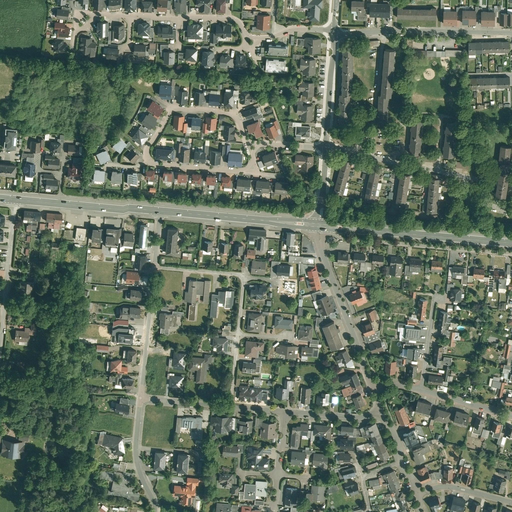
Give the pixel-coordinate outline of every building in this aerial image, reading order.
[(126,0),(126,8),(130,9),(130,8),(132,8),(132,9),(136,9),(136,0),(126,0)] [(168,0),(167,0),(158,0),(158,10),(167,10),(167,9),(168,0)] [(179,0),(179,1),(177,1),(177,4),(175,4),(175,10),(179,10),(179,11),(180,12),(181,12),(182,11),(182,10),(186,10),(186,5),(186,0),(179,0)] [(197,0),(198,5),(200,5),(200,11),(209,11),(210,6),(210,2),(210,0),(197,0)] [(306,0),(307,5),(313,6),(313,7),(312,7),(311,16),(313,16),(313,20),(311,19),(311,20),(319,20),(320,5),(322,5),(322,0),(306,0)] [(145,1),(143,1),(142,10),(152,10),(152,1),(145,1)] [(364,1),(352,1),(352,9),(358,9),(358,15),(364,15),(364,9),(364,1)] [(418,11),(403,10),(403,7),(398,7),(398,17),(403,18),(403,17),(432,18),(436,19),(437,8),(432,8),(432,11),(421,11),(421,9),(418,9),(418,11)] [(62,8),(59,8),(58,16),(68,17),(69,9),(65,9),(62,8)] [(364,15),(358,15),(358,20),(367,20),(367,9),(364,9),(364,15)] [(109,21),(99,20),(99,24),(98,24),(98,29),(99,29),(99,32),(107,33),(108,33),(109,29),(109,21)] [(124,25),(115,24),(115,29),(115,36),(119,36),(119,37),(120,38),(122,38),(123,37),(124,36),(124,25)] [(150,24),(140,24),(139,32),(143,32),(143,34),(149,34),(150,34),(150,27),(150,24)] [(65,26),(59,25),(59,28),(59,34),(69,35),(69,26),(65,26)] [(222,25),(217,25),(217,33),(217,35),(222,35),(222,36),(226,36),(231,36),(231,26),(226,26),(226,25),(222,25)] [(172,27),(159,26),(159,30),(158,31),(158,34),(159,35),(159,36),(172,36),(172,30),(172,27)] [(92,37),(83,36),(82,42),(81,42),(80,48),(84,49),(84,50),(88,51),(87,53),(95,54),(96,47),(91,46),(92,41),(92,37)] [(321,39),(306,38),(306,44),(312,44),(311,52),(310,51),(310,52),(320,52),(320,47),(320,43),(321,43),(321,39)] [(64,42),(56,41),(55,41),(54,41),(53,41),(53,42),(53,43),(53,44),(54,45),(55,45),(55,49),(67,51),(68,43),(64,42)] [(146,45),(135,45),(135,53),(139,53),(138,55),(145,56),(145,54),(146,54),(146,45)] [(288,55),(289,46),(268,45),(268,54),(288,55)] [(109,46),(108,46),(108,51),(109,52),(109,55),(117,56),(117,53),(119,53),(119,47),(118,47),(109,46)] [(197,49),(187,48),(187,53),(186,58),(187,58),(192,59),(192,60),(196,61),(196,59),(197,49)] [(353,48),(344,48),(343,95),(341,95),(340,126),(349,126),(350,95),(352,95),(353,48)] [(382,96),(379,96),(379,102),(379,105),(379,117),(378,118),(378,121),(378,127),(387,127),(388,96),(391,96),(395,50),(385,49),(385,56),(384,58),(385,58),(384,71),(383,71),(383,74),(384,74),(383,87),(382,87),(382,89),(382,96)] [(169,51),(166,51),(166,52),(165,62),(174,62),(174,52),(169,51)] [(208,51),(204,51),(203,63),(205,63),(204,65),(211,65),(211,64),(213,64),(214,52),(208,51)] [(187,53),(179,52),(178,59),(187,60),(187,58),(186,58),(187,53)] [(226,55),(223,55),(221,57),(220,65),(224,65),(226,68),(228,66),(229,66),(230,58),(231,56),(227,56),(226,55)] [(243,55),(239,55),(239,56),(237,56),(237,60),(236,66),(237,66),(241,67),(241,66),(245,66),(246,63),(247,61),(246,60),(246,56),(243,56),(243,55)] [(286,59),(265,58),(264,71),(286,72),(286,59)] [(304,59),(296,58),(301,59),(301,67),(306,67),(306,73),(304,73),(314,74),(315,67),(314,67),(315,64),(315,60),(304,59)] [(314,83),(300,82),(299,89),(300,89),(300,88),(304,88),(304,95),(305,95),(313,96),(313,91),(313,87),(314,83)] [(172,86),(161,85),(160,94),(164,97),(171,98),(172,89),(172,86)] [(179,90),(178,95),(178,101),(186,102),(187,91),(179,90)] [(204,93),(196,92),(195,102),(203,103),(203,101),(204,94),(204,93)] [(250,93),(242,92),(241,102),(249,103),(250,99),(251,100),(256,101),(256,94),(250,94),(250,93)] [(234,93),(226,93),(225,105),(226,105),(227,105),(227,106),(228,106),(229,106),(230,106),(231,106),(232,105),(233,105),(233,98),(234,93)] [(211,94),(210,94),(210,100),(209,104),(219,105),(220,95),(211,94)] [(155,102),(154,101),(153,102),(149,108),(159,115),(163,108),(163,107),(155,102)] [(312,106),(304,105),(298,105),(298,113),(298,111),(303,112),(302,119),(311,120),(312,113),(311,113),(311,110),(312,110),(312,106)] [(256,107),(245,112),(247,118),(253,116),(259,114),(256,107)] [(148,116),(147,115),(142,122),(151,128),(153,124),(155,126),(157,122),(156,121),(148,116)] [(184,116),(175,116),(174,127),(182,128),(183,128),(183,123),(184,116)] [(201,118),(193,117),(193,118),(192,127),(192,128),(200,128),(201,118)] [(216,118),(208,117),(207,123),(207,127),(208,128),(215,128),(216,118)] [(422,121),(413,120),(412,127),(411,127),(411,130),(412,130),(411,144),(410,143),(410,146),(411,146),(410,153),(420,154),(422,121)] [(258,122),(247,126),(250,131),(255,129),(255,130),(254,132),(255,133),(256,134),(257,136),(263,134),(258,122)] [(445,132),(446,132),(445,146),(443,146),(443,148),(445,149),(444,156),(453,157),(456,123),(447,123),(447,129),(445,129),(445,132)] [(149,130),(141,125),(139,129),(146,134),(149,130)] [(274,125),(267,128),(270,137),(278,134),(276,129),(275,125),(274,125)] [(16,127),(5,126),(4,145),(15,146),(16,127)] [(234,126),(226,126),(225,129),(224,130),(224,133),(225,134),(224,137),(228,137),(233,138),(234,126)] [(302,126),(297,126),(296,134),(305,135),(305,136),(310,137),(310,136),(311,135),(311,133),(310,132),(311,127),(302,126)] [(146,134),(139,129),(138,130),(137,130),(136,131),(135,132),(135,133),(134,133),(134,134),(134,135),(135,136),(133,137),(142,144),(148,136),(146,134)] [(120,136),(113,143),(117,148),(117,147),(120,150),(123,148),(122,147),(123,146),(124,146),(126,144),(120,136)] [(38,140),(31,140),(31,141),(30,144),(31,144),(30,148),(39,149),(40,144),(40,141),(38,140)] [(57,141),(50,140),(49,148),(59,149),(60,146),(60,141),(57,141)] [(75,144),(68,143),(68,152),(78,153),(78,144),(75,144)] [(510,147),(501,146),(499,162),(501,162),(496,196),(505,197),(510,163),(508,163),(510,147)] [(103,149),(96,152),(100,161),(106,158),(105,158),(109,156),(108,152),(107,153),(106,152),(107,151),(106,149),(106,148),(104,149),(103,149)] [(173,149),(157,148),(156,157),(173,159),(173,149)] [(182,149),(181,148),(180,151),(180,159),(189,160),(190,149),(182,149)] [(134,150),(127,156),(133,162),(140,155),(134,150)] [(199,152),(196,151),(195,160),(205,161),(206,154),(206,152),(205,152),(202,152),(202,151),(200,151),(199,152)] [(220,152),(212,151),(211,162),(220,163),(221,154),(220,152)] [(275,151),(269,154),(273,163),(279,161),(276,155),(275,151)] [(230,153),(229,157),(229,164),(233,164),(237,164),(242,165),(243,154),(230,153)] [(269,154),(263,156),(264,159),(266,165),(267,166),(273,163),(269,154)] [(313,156),(300,155),(299,162),(304,162),(303,170),(302,170),(312,171),(312,167),(312,164),(313,164),(313,156)] [(51,157),(49,156),(48,158),(48,165),(52,165),(53,166),(56,166),(58,166),(59,157),(51,157)] [(352,162),(343,160),(342,166),(350,168),(352,162)] [(15,163),(0,161),(0,171),(15,173),(15,163)] [(26,162),(25,165),(24,165),(24,168),(24,169),(25,169),(25,172),(25,174),(26,175),(32,175),(33,174),(33,173),(34,162),(33,162),(26,162)] [(81,163),(73,162),(72,167),(69,166),(68,175),(73,176),(73,177),(77,178),(77,176),(79,177),(80,168),(81,168),(81,163)] [(350,168),(342,166),(340,173),(348,175),(350,168)] [(94,171),(92,171),(91,177),(102,178),(103,178),(103,170),(104,168),(100,168),(98,168),(98,167),(95,167),(94,171)] [(380,169),(372,167),(371,174),(379,175),(380,169)] [(121,171),(116,170),(116,169),(112,169),(112,170),(112,173),(111,172),(111,177),(111,179),(120,180),(121,171)] [(154,170),(146,170),(146,177),(149,177),(154,178),(154,174),(154,170)] [(172,172),(164,171),(164,179),(167,179),(167,181),(172,181),(172,179),(172,172)] [(137,172),(131,172),(131,173),(127,173),(127,182),(137,183),(137,180),(138,176),(137,175),(137,173),(137,172)] [(187,173),(179,172),(178,180),(186,181),(187,175),(187,173)] [(348,175),(340,173),(338,179),(346,181),(348,175)] [(410,174),(402,173),(400,180),(409,181),(410,174)] [(201,174),(193,174),(192,181),(195,181),(195,185),(200,185),(201,178),(201,174)] [(379,175),(371,174),(370,180),(378,182),(379,175)] [(216,176),(208,175),(207,182),(210,183),(210,185),(214,185),(215,185),(215,183),(215,182),(216,176)] [(230,177),(222,176),(222,184),(225,184),(225,187),(229,188),(230,184),(230,180),(230,177)] [(49,177),(46,177),(46,178),(46,185),(50,186),(51,187),(54,187),(55,186),(56,186),(57,178),(52,177),(49,177)] [(346,181),(338,179),(336,186),(344,188),(346,181)] [(378,182),(370,180),(368,187),(376,189),(378,182)] [(344,188),(336,186),(335,192),(342,195),(344,188)] [(376,189),(368,187),(367,194),(375,195),(376,189)] [(375,195),(367,194),(365,200),(373,202),(375,195)] [(406,201),(397,200),(396,207),(399,207),(405,208),(406,201)] [(33,209),(24,208),(23,217),(27,217),(27,218),(27,219),(28,220),(32,220),(33,209)] [(40,210),(33,209),(32,220),(31,227),(35,227),(36,218),(39,218),(40,210)] [(54,211),(47,211),(46,219),(49,219),(48,225),(53,226),(54,220),(54,211)] [(62,212),(54,211),(54,220),(58,220),(61,220),(62,212)] [(136,245),(145,246),(147,223),(139,222),(136,245)] [(86,226),(76,224),(74,236),(84,238),(86,226)] [(101,226),(91,225),(91,231),(90,238),(99,239),(100,231),(101,226)] [(119,226),(106,225),(104,240),(117,242),(118,236),(119,226)] [(179,229),(169,228),(166,253),(176,254),(179,229)] [(266,230),(250,229),(249,240),(255,241),(255,238),(258,238),(257,248),(264,249),(266,230)] [(134,234),(124,233),(124,239),(123,243),(124,243),(133,244),(133,245),(134,234)] [(243,245),(236,244),(234,257),(238,257),(239,253),(242,254),(243,245)] [(256,247),(248,246),(247,257),(255,257),(256,247)] [(348,253),(339,252),(338,262),(350,263),(351,254),(348,254),(348,253)] [(384,256),(372,255),(371,262),(383,263),(384,256)] [(293,256),(290,256),(289,262),(299,263),(299,274),(309,272),(310,278),(318,276),(316,267),(315,264),(315,257),(299,257),(293,256)] [(402,258),(391,257),(391,267),(390,274),(397,274),(397,271),(401,272),(402,258)] [(422,259),(411,258),(411,261),(410,261),(410,263),(410,271),(412,271),(421,272),(422,259)] [(442,262),(432,261),(431,271),(441,272),(441,274),(442,262)] [(266,263),(253,262),(252,272),(265,273),(266,263)] [(290,265),(278,264),(277,274),(289,275),(290,265)] [(466,267),(453,266),(452,276),(456,276),(457,274),(462,274),(465,275),(466,274),(466,267)] [(484,269),(474,268),(473,275),(473,277),(480,277),(480,278),(483,279),(484,269)] [(505,271),(494,270),(494,274),(494,277),(494,278),(497,278),(500,279),(500,278),(501,278),(500,280),(500,281),(499,288),(506,288),(507,278),(504,278),(505,271)] [(318,276),(310,278),(313,289),(321,287),(318,276)] [(32,280),(21,279),(20,282),(21,282),(20,291),(31,292),(31,291),(30,291),(31,283),(30,283),(30,282),(31,280),(32,280)] [(198,280),(190,279),(189,291),(186,291),(185,301),(193,301),(196,302),(197,294),(204,294),(203,302),(209,302),(210,280),(205,280),(205,282),(202,282),(202,281),(198,280)] [(256,285),(256,289),(252,289),(251,296),(253,296),(253,297),(260,297),(262,297),(263,292),(265,292),(266,287),(262,287),(262,286),(256,285)] [(142,290),(130,289),(130,294),(131,294),(131,298),(141,299),(142,290)] [(454,289),(452,289),(451,293),(450,300),(460,301),(461,289),(454,289)] [(226,291),(219,291),(219,294),(212,294),(212,300),(218,301),(218,302),(219,302),(219,301),(226,302),(225,306),(233,307),(234,291),(229,290),(229,292),(226,291),(227,290),(226,290),(226,291)] [(321,291),(312,293),(315,301),(317,300),(317,298),(321,296),(323,295),(321,291)] [(360,291),(350,295),(354,303),(363,299),(360,291)] [(327,296),(322,298),(321,296),(317,298),(317,300),(320,307),(330,303),(327,296)] [(427,300),(420,299),(419,308),(426,309),(427,300)] [(330,303),(320,307),(322,313),(323,314),(324,314),(333,310),(330,303)] [(28,306),(18,305),(18,304),(17,312),(21,312),(21,314),(22,315),(23,315),(24,315),(24,314),(25,314),(27,314),(27,315),(28,315),(29,305),(28,305),(28,306)] [(130,307),(121,306),(119,317),(129,318),(130,315),(129,315),(130,307)] [(141,308),(130,306),(130,307),(129,315),(130,315),(140,316),(141,308)] [(426,309),(419,308),(417,318),(424,319),(426,309)] [(448,312),(440,311),(439,320),(451,322),(451,318),(447,317),(448,312)] [(173,314),(161,313),(160,319),(161,319),(160,327),(161,327),(161,332),(165,332),(165,328),(167,329),(167,328),(169,329),(170,325),(176,326),(177,326),(178,316),(178,314),(173,314)] [(261,314),(250,313),(249,322),(251,322),(250,330),(255,331),(256,329),(260,329),(261,314)] [(293,321),(282,320),(283,317),(276,316),(275,325),(284,326),(284,327),(292,328),(293,321)] [(451,322),(439,320),(438,329),(445,330),(445,328),(448,329),(449,325),(450,325),(451,322)] [(337,328),(334,321),(323,326),(332,349),(343,345),(338,331),(340,330),(339,327),(337,328)] [(371,322),(362,325),(365,335),(366,335),(375,331),(371,322)] [(228,323),(228,324),(227,324),(226,325),(225,325),(225,328),(223,328),(222,335),(230,336),(231,323),(228,323)] [(123,327),(112,326),(111,332),(118,333),(117,341),(132,342),(133,333),(134,333),(135,328),(123,327)] [(313,327),(307,326),(307,329),(306,329),(306,330),(300,329),(299,339),(311,340),(313,327)] [(420,327),(405,326),(405,337),(419,338),(420,327)] [(24,329),(16,329),(16,328),(15,333),(14,338),(19,339),(18,342),(24,342),(24,339),(28,340),(29,330),(24,329)] [(375,331),(366,335),(365,335),(364,335),(367,342),(368,341),(378,338),(379,337),(380,329),(375,331)] [(219,338),(214,338),(214,342),(219,342),(218,352),(226,352),(228,339),(219,338)] [(379,340),(370,344),(373,351),(376,350),(377,351),(383,349),(380,340),(379,340)] [(264,343),(247,341),(246,355),(255,356),(255,348),(263,349),(264,343)] [(296,346),(281,344),(281,347),(280,353),(285,353),(285,352),(287,353),(286,356),(294,357),(296,346)] [(443,346),(436,345),(434,355),(442,356),(443,346)] [(412,347),(408,346),(408,347),(407,356),(418,358),(419,348),(412,347)] [(319,348),(302,347),(301,355),(318,356),(319,348)] [(136,351),(128,350),(127,361),(135,362),(136,351)] [(346,350),(339,353),(340,355),(336,356),(338,363),(343,361),(343,362),(346,361),(350,360),(350,359),(346,350)] [(174,358),(173,365),(174,365),(184,366),(185,354),(175,353),(174,358)] [(442,356),(434,355),(433,363),(440,365),(441,362),(441,358),(442,356)] [(205,359),(191,357),(191,363),(193,363),(193,368),(198,369),(197,382),(203,382),(205,362),(205,359)] [(121,359),(111,359),(110,369),(118,369),(120,369),(120,367),(121,359)] [(350,360),(346,361),(348,367),(355,367),(352,359),(350,359),(350,360)] [(396,361),(387,360),(386,371),(395,372),(396,366),(396,361)] [(254,363),(244,362),(243,370),(256,372),(256,365),(257,363),(254,363)] [(417,366),(410,365),(409,374),(416,375),(417,366)] [(511,369),(504,368),(503,372),(507,373),(506,379),(510,379),(511,369)] [(122,372),(118,372),(118,375),(109,374),(109,380),(116,381),(115,384),(122,384),(122,386),(127,387),(133,387),(133,379),(130,379),(126,378),(126,379),(123,378),(121,378),(122,372)] [(349,376),(348,376),(350,381),(352,386),(360,383),(356,373),(349,376)] [(348,374),(340,377),(342,384),(350,381),(348,376),(349,376),(348,374)] [(439,376),(430,375),(429,382),(438,384),(439,376)] [(183,377),(171,376),(170,385),(177,386),(176,389),(182,389),(183,377)] [(284,387),(277,387),(277,392),(281,393),(280,398),(288,398),(290,386),(290,380),(285,379),(284,387)] [(360,383),(352,386),(342,389),(344,396),(346,395),(362,389),(362,388),(360,383)] [(248,387),(241,386),(240,398),(247,399),(248,388),(248,387)] [(310,387),(303,387),(301,402),(309,403),(310,394),(310,388),(310,387)] [(248,388),(247,399),(251,399),(254,399),(254,400),(261,400),(262,389),(248,388)] [(362,389),(346,395),(348,400),(354,398),(353,397),(361,393),(364,392),(362,389)] [(332,393),(322,392),(322,399),(317,398),(317,403),(329,404),(329,401),(337,402),(337,396),(332,395),(332,393)] [(365,403),(361,393),(353,397),(354,398),(357,407),(365,403)] [(119,403),(128,405),(129,399),(120,397),(119,403)] [(431,404),(418,400),(415,411),(428,415),(431,404)] [(123,412),(127,413),(129,405),(128,405),(119,403),(116,402),(114,411),(123,412)] [(402,407),(394,410),(399,424),(407,421),(402,407)] [(444,411),(437,409),(435,417),(447,421),(450,413),(444,411)] [(469,414),(456,411),(453,422),(466,425),(469,414)] [(197,417),(187,416),(186,418),(177,417),(177,426),(181,426),(181,424),(187,425),(187,426),(188,426),(195,427),(194,437),(201,438),(203,417),(197,417)] [(232,419),(217,417),(216,429),(231,430),(232,419)] [(484,419),(477,417),(472,432),(480,434),(484,419)] [(261,420),(256,420),(255,427),(261,427),(261,426),(263,426),(263,423),(264,423),(264,420),(264,419),(263,419),(262,418),(262,419),(261,419),(261,420)] [(247,421),(244,420),(244,421),(243,421),(243,422),(240,422),(239,430),(243,430),(243,432),(248,432),(248,431),(252,431),(253,420),(249,419),(248,419),(248,420),(247,420),(247,421)] [(375,422),(364,427),(365,431),(362,432),(364,437),(367,437),(371,435),(379,432),(375,422)] [(503,424),(493,422),(491,429),(495,430),(493,436),(499,437),(499,438),(502,439),(504,433),(500,432),(503,424)] [(264,423),(263,423),(263,426),(262,434),(277,436),(277,431),(274,431),(275,424),(264,423)] [(304,426),(297,426),(297,427),(293,427),(291,445),(299,445),(299,443),(299,434),(308,435),(308,425),(304,424),(304,426)] [(330,427),(315,425),(315,431),(315,434),(324,434),(324,438),(329,439),(330,427)] [(28,429),(20,428),(19,437),(27,438),(28,429)] [(414,430),(410,432),(410,431),(407,432),(407,433),(404,434),(408,444),(417,440),(414,430)] [(379,432),(371,435),(374,441),(371,442),(373,445),(380,443),(378,439),(382,438),(379,432)] [(122,438),(100,433),(98,443),(102,444),(104,444),(113,446),(114,449),(113,449),(113,450),(114,450),(114,454),(121,453),(121,452),(124,452),(122,438)] [(10,439),(5,439),(4,444),(3,443),(3,447),(4,447),(3,452),(20,454),(21,449),(22,449),(22,445),(21,445),(22,441),(17,440),(17,441),(14,441),(15,439),(12,438),(12,441),(10,441),(10,439)] [(348,439),(341,439),(341,448),(353,448),(353,439),(348,439)] [(384,444),(381,446),(380,443),(373,445),(374,449),(377,448),(379,454),(386,451),(384,444)] [(238,446),(224,445),(224,446),(225,446),(224,455),(237,456),(238,451),(238,446)] [(423,447),(414,451),(415,455),(414,456),(417,463),(422,461),(421,460),(423,459),(421,454),(429,451),(427,446),(423,447)] [(262,449),(249,448),(248,456),(253,457),(253,463),(254,464),(254,463),(257,463),(257,467),(266,468),(266,465),(268,465),(268,459),(261,459),(262,449)] [(166,452),(155,451),(154,469),(156,469),(159,470),(165,470),(166,452)] [(386,451),(379,454),(381,459),(379,460),(380,464),(387,461),(386,458),(389,457),(386,451)] [(303,453),(293,452),(292,463),(300,463),(300,464),(300,465),(301,466),(304,466),(306,453),(303,453)] [(189,454),(179,453),(177,472),(179,472),(182,472),(188,473),(189,454)] [(315,453),(314,453),(314,457),(313,463),(318,464),(318,463),(322,463),(322,468),(320,468),(327,469),(328,455),(315,453)] [(127,462),(121,461),(119,470),(124,471),(125,471),(127,462)] [(425,468),(424,467),(418,469),(420,475),(422,482),(431,479),(429,474),(434,472),(432,465),(429,466),(429,468),(427,468),(425,468)] [(349,468),(343,469),(343,470),(345,477),(356,474),(355,470),(356,470),(355,466),(349,468)] [(453,468),(444,467),(444,477),(452,478),(453,468)] [(473,469),(464,467),(462,472),(465,473),(463,480),(470,482),(472,474),(473,469)] [(114,472),(102,470),(101,478),(107,479),(107,478),(115,479),(116,476),(122,477),(121,483),(117,482),(117,481),(114,481),(112,490),(111,490),(111,491),(109,490),(108,495),(114,496),(115,494),(118,495),(117,498),(118,498),(119,495),(127,496),(126,500),(131,501),(131,500),(135,500),(135,499),(137,499),(138,494),(130,492),(130,491),(132,491),(133,491),(133,490),(133,489),(133,488),(132,488),(125,487),(126,482),(127,478),(131,479),(133,473),(125,471),(124,471),(123,473),(117,472),(117,470),(114,469),(114,472)] [(394,470),(384,474),(385,478),(388,477),(390,482),(398,479),(394,470)] [(232,474),(220,473),(220,474),(219,475),(219,477),(220,477),(220,479),(223,479),(224,480),(223,485),(231,486),(232,474)] [(506,481),(498,478),(495,489),(503,491),(506,481)] [(398,479),(390,482),(392,488),(390,489),(391,493),(398,490),(397,487),(400,486),(398,479)] [(352,480),(345,482),(347,488),(348,487),(348,486),(354,484),(352,480)] [(268,482),(257,481),(257,485),(256,493),(266,494),(268,482)] [(190,487),(176,485),(175,494),(183,495),(182,501),(191,502),(193,487),(195,488),(196,484),(190,483),(190,487)] [(354,484),(348,486),(348,487),(351,494),(360,491),(357,483),(354,484)] [(257,485),(246,484),(245,492),(245,498),(255,499),(256,493),(257,485)] [(324,487),(313,486),(312,493),(312,497),(312,498),(323,499),(324,487)] [(297,489),(287,488),(285,503),(296,504),(297,489)] [(402,492),(399,493),(398,490),(391,493),(393,496),(395,495),(397,501),(405,498),(402,492)] [(438,497),(429,500),(432,508),(436,506),(441,504),(438,497)] [(455,497),(452,508),(462,511),(465,500),(455,497)] [(397,501),(395,502),(398,508),(399,511),(406,509),(404,506),(407,504),(405,498),(397,501)] [(478,511),(481,504),(473,502),(471,511),(476,511),(478,511)] [(230,504),(218,503),(217,511),(229,511),(230,508),(232,508),(232,506),(230,506),(230,504)]
